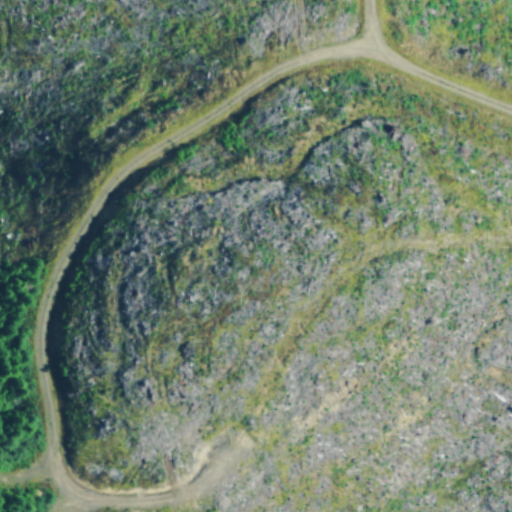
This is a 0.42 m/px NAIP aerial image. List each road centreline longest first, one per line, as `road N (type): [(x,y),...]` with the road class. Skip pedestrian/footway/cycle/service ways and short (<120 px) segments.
road 1 (track): [(0,475),(47,462),(52,335),(66,272),(98,214),(143,165),(280,68),(335,51),(373,50)]
road 2 (track): [(47,462),(66,486),(100,500),(146,498),(185,486),(219,446)]
road 3 (track): [(511,107),(373,50),(369,0)]
